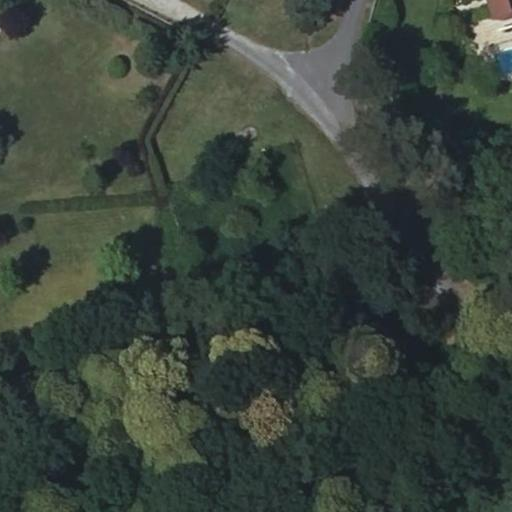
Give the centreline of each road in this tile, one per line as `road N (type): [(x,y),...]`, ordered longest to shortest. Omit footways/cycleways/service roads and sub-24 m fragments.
road 1 (residential): [(332,126),(511,317)]
road 2 (residential): [(219,32),(332,126)]
road 3 (residential): [(332,126),(367,0)]
